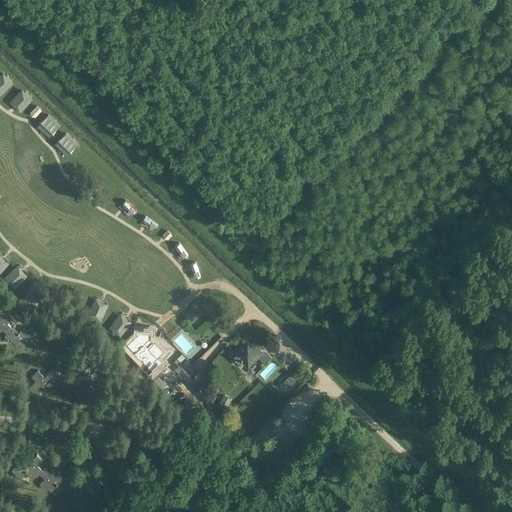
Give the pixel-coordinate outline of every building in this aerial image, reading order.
[(7,333),(13,328),(8,323),(13,318),(7,311),(5,314),(2,310),(0,311),(0,330),(1,332),(3,330),(7,333)] [(14,327),(13,328),(7,333),(5,335),(10,341),(12,339),(18,345),(20,344),(24,348),(27,346),(31,350),(36,344),(31,339),(36,334),(30,328),(28,330),(25,327),(19,332),(14,327)] [(234,353),(235,353),(232,356),(232,359),(238,364),(240,364),(243,361),(249,366),(262,352),(248,338),(234,353)] [(161,349),(147,349),(146,360),(175,361),(175,341),(161,341),(161,349)] [(269,380),(284,367),(276,359),(262,373),(269,380)] [(176,362),(172,365),(189,383),(193,379),(176,362)] [(64,381),(70,374),(66,369),(62,373),(55,367),(49,373),(54,378),(47,384),(50,387),(51,389),(59,382),(64,387),(67,384),(64,381)] [(47,390),(50,387),(47,384),(54,378),(49,373),(45,377),(38,370),(32,376),(36,381),(30,387),(35,392),(42,385),(47,390)] [(64,381),(67,384),(69,386),(70,384),(77,391),(78,389),(83,393),(85,391),(89,395),(95,390),(90,384),(95,379),(89,373),(87,375),(83,372),(78,377),(72,372),(70,374),(64,381)] [(204,384),(196,392),(203,399),(208,404),(217,395),(204,384)] [(43,470),(38,465),(43,460),(37,454),(33,459),(31,456),(27,461),(25,459),(19,466),(17,464),(12,470),(21,478),(26,473),(32,478),(35,475),(37,477),(40,474),(43,470)] [(64,488),(65,489),(72,481),(68,478),(66,476),(65,478),(58,472),(56,474),(52,469),(49,471),(45,467),(43,470),(40,474),(45,478),(40,484),(47,490),(48,487),(52,491),(57,485),(63,490),(64,488)] [(87,471),(85,474),(84,474),(88,477),(81,484),(86,489),(90,484),(97,491),(103,485),(99,480),(105,473),(100,469),(93,476),(87,471)] [(72,481),(65,489),(69,493),(73,488),(80,495),(86,489),(81,484),(88,477),(84,474),(85,474),(83,473),(76,480),(71,475),(68,478),(72,481)]
